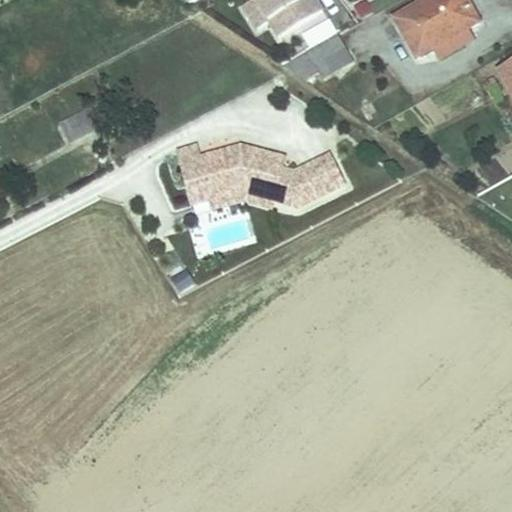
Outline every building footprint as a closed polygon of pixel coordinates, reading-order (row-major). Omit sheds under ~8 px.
[(251,0),(253,3),(239,11),(253,34),(267,26),(268,25),(278,41),(324,11),(317,0),(251,0)] [(461,0),(419,0),(391,16),(416,58),(475,24),(461,0)] [(308,50),(336,34),(329,22),(301,39),(308,50)] [(336,34),(306,52),(323,81),(353,63),(336,34)] [(511,65),(498,73),(511,96),(511,65)] [(19,83),(41,82),(41,70),(18,71),(19,83)] [(106,118),(68,140),(79,158),(116,136),(106,118)] [(209,149),(191,154),(201,189),(218,184),(223,204),(255,195),(287,204),(311,211),(357,188),(343,159),(307,177),(295,174),(298,163),(255,150),(213,162),(209,149)] [(223,204),(218,184),(201,189),(207,209),(223,204)] [(287,204),(255,195),(223,204),(225,212),(255,203),(285,211),(287,204)] [(171,279),(180,296),(196,286),(187,270),(171,279)]
